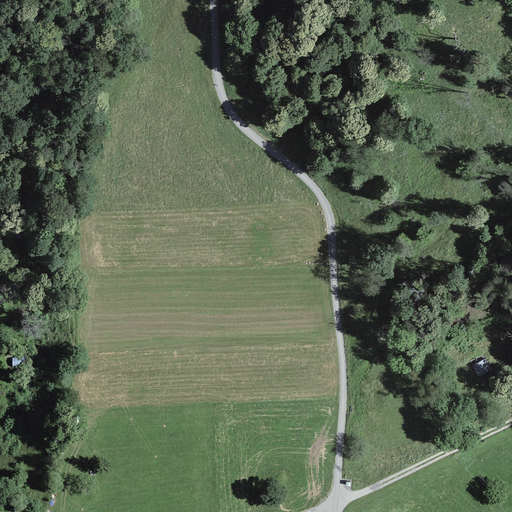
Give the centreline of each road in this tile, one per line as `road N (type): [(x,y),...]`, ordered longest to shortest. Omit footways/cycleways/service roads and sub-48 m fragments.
road 1 (unclassified): [(335,505),(343,371),(327,213),(307,180),(226,105),(213,0)]
road 2 (track): [(511,422),(335,505)]
